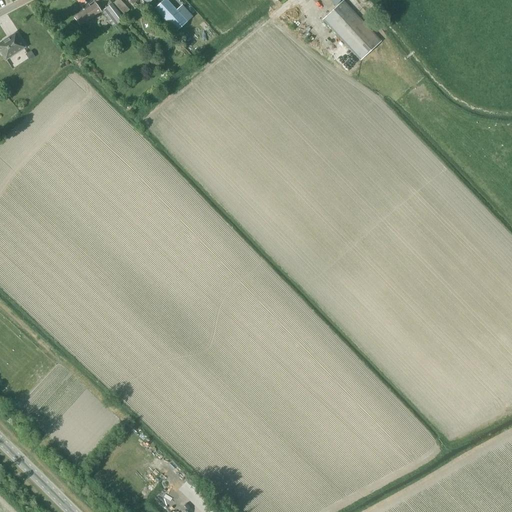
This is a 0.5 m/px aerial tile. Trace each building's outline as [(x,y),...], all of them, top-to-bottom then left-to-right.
[(76,0),(81,7),(84,11),(74,18),(79,26),(101,12),(95,3),(90,7),(89,5),(94,2),(93,0),(76,0)] [(124,15),(129,10),(119,0),(116,0),(113,3),(124,15)] [(166,0),(163,0),(154,9),(161,16),(176,32),(187,22),(192,17),(181,5),(176,10),(166,0)] [(360,60),(381,41),(343,1),(323,20),(360,60)] [(118,24),(124,19),(111,4),(105,8),(118,24)] [(0,51),(5,59),(24,47),(15,34),(0,43),(0,51)] [(35,57),(30,51),(25,54),(29,61),(35,57)]
